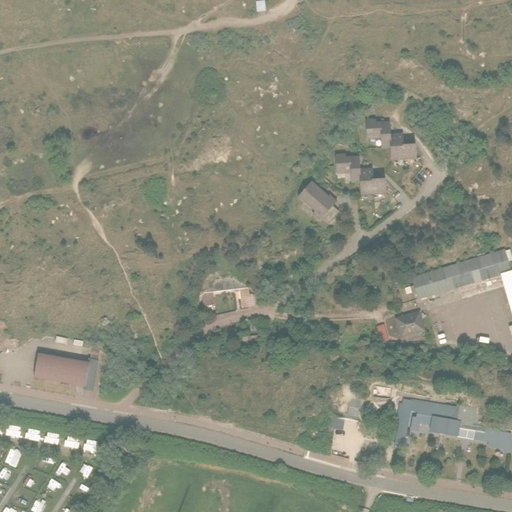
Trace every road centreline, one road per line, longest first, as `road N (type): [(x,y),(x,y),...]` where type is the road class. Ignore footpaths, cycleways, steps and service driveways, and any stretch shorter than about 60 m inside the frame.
road 1 (unclassified): [(0,398),(511,507)]
road 2 (track): [(293,0),(276,14),(226,25),(0,50)]
road 3 (unknown): [(203,424),(164,368),(72,182)]
road 4 (track): [(0,206),(72,182),(78,165),(131,113),(175,33)]
